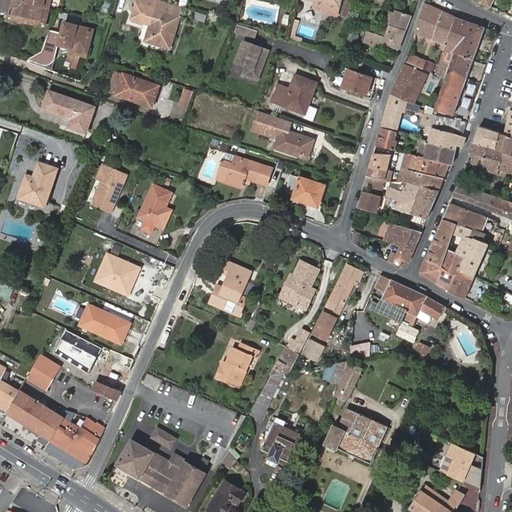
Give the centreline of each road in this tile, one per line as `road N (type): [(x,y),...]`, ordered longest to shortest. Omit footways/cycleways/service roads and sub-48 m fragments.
road 1 (residential): [(81,497),(209,223),(252,209),(339,244)]
road 2 (residential): [(409,276),(511,25)]
road 3 (residential): [(339,244),(376,110),(421,0)]
road 4 (residential): [(496,476),(511,342)]
